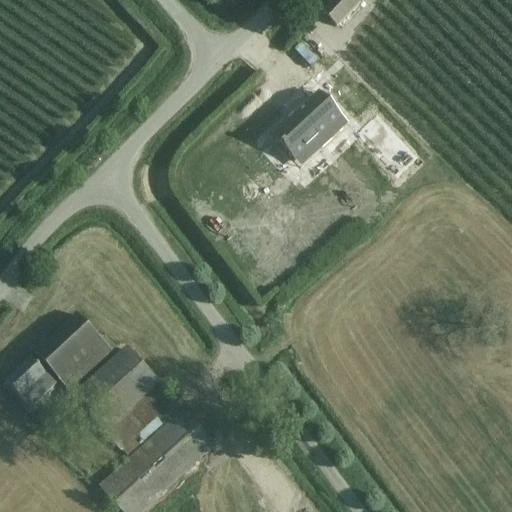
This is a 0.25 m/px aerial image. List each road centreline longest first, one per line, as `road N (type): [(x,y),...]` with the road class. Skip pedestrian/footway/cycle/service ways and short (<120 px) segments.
road 1 (unclassified): [(355,511),(99,175)]
road 2 (unclassified): [(99,175),(217,55)]
road 3 (unclassified): [(0,282),(99,175)]
